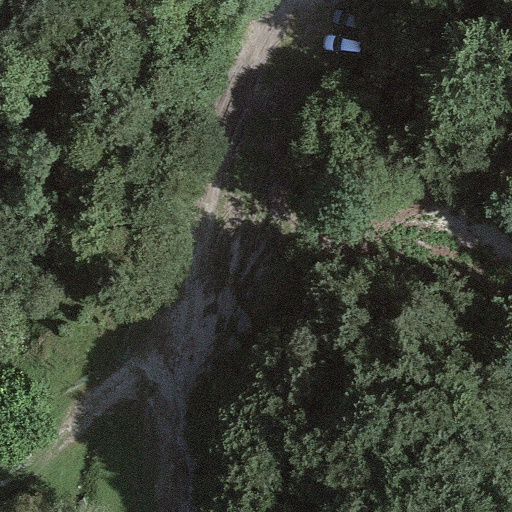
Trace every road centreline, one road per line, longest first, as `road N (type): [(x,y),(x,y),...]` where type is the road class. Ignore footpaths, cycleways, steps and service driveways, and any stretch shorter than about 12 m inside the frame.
road 1 (track): [(171,511),(205,257),(280,0)]
road 2 (track): [(193,350),(74,424),(0,491)]
